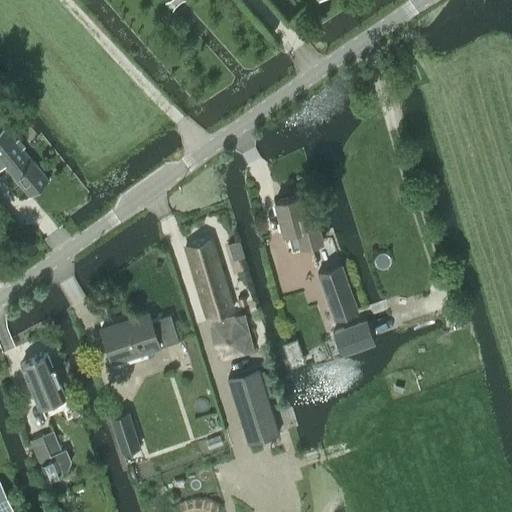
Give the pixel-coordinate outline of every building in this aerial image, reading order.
[(5,127),(0,130),(0,167),(4,164),(30,194),(48,179),(5,127)] [(283,234),(288,232),(292,247),(323,239),(315,209),(306,211),(301,191),(274,198),(283,234)] [(211,236),(184,244),(206,316),(233,308),(211,236)] [(358,308),(341,262),(318,271),(335,317),(358,308)] [(112,361),(160,346),(179,339),(170,312),(151,319),(148,311),(101,327),(112,361)] [(232,312),(211,317),(212,339),(221,359),(244,352),(249,329),(232,312)] [(365,317),(330,330),(332,334),(338,351),(370,338),(373,337),(365,317)] [(39,405),(65,394),(47,351),(21,362),(39,405)] [(253,358),(226,366),(231,383),(258,375),(271,371),(266,354),(253,358)] [(264,394),(259,379),(233,386),(238,402),(264,394)] [(244,422),(272,413),(266,396),(239,405),(244,422)] [(140,446),(128,410),(110,416),(122,452),(140,446)] [(286,413),(247,428),(253,444),(292,430),(286,413)] [(51,458),(40,463),(46,479),(66,470),(71,460),(66,447),(62,449),(53,429),(41,434),(51,458)] [(0,511),(9,511),(14,510),(0,480),(0,511)]
